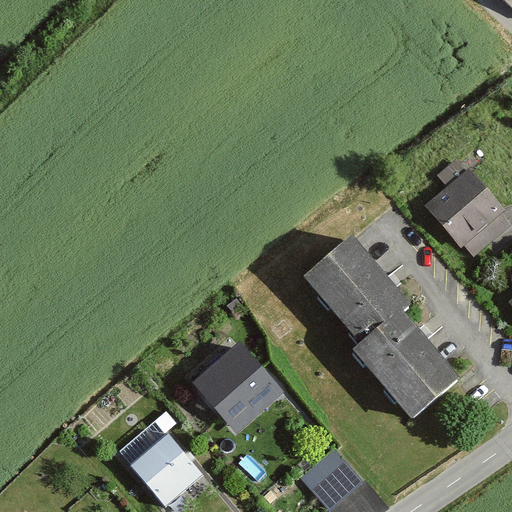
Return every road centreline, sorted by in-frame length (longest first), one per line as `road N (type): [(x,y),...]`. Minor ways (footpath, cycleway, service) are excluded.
road 1 (unknown): [(385,221),(471,332),(511,407)]
road 2 (unclassified): [(511,440),(409,511)]
